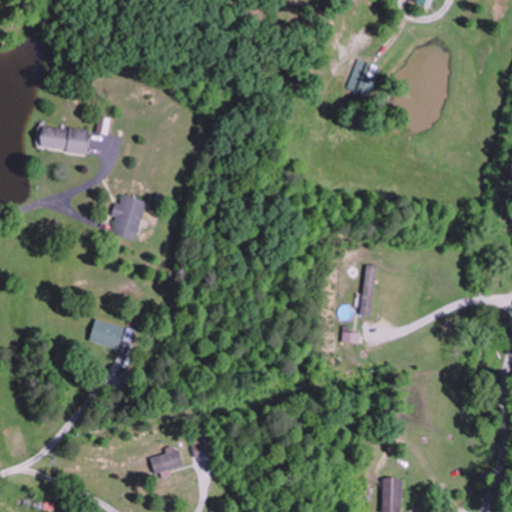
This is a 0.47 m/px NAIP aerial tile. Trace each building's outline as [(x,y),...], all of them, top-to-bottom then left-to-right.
[(409,0),(427,8),(430,0),(409,0)] [(347,86),(365,95),(378,68),(361,59),(347,86)] [(89,130),(40,124),(37,147),(86,153),(89,130)] [(135,240),(145,201),(119,194),(109,234),(135,240)] [(371,317),(377,267),(365,265),(359,315),(371,317)] [(117,349),(124,327),(95,318),(88,340),(117,349)] [(153,474),(183,466),(178,450),(149,458),(153,474)] [(400,511),(401,478),(381,478),(380,511),(400,511)]
